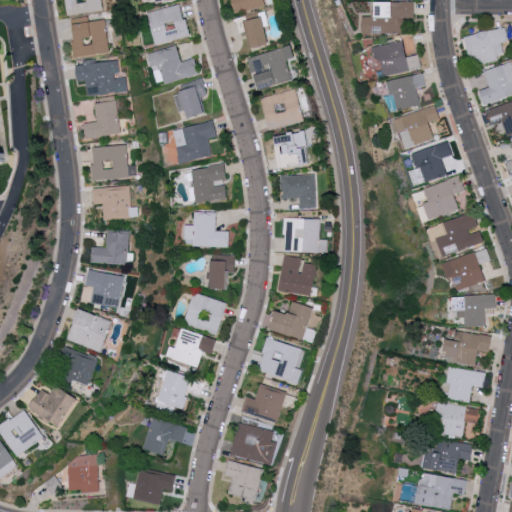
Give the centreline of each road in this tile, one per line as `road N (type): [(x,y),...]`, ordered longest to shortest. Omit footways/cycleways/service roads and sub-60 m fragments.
road 1 (residential): [(199,511),(203,467),(258,300),(263,224),(209,0)]
road 2 (tertiary): [(304,0),(339,126),(356,244),(351,299),(314,428)]
road 3 (residential): [(0,399),(34,367),(71,251),(71,188),(44,0)]
road 4 (residential): [(511,369),(445,43),(444,0)]
